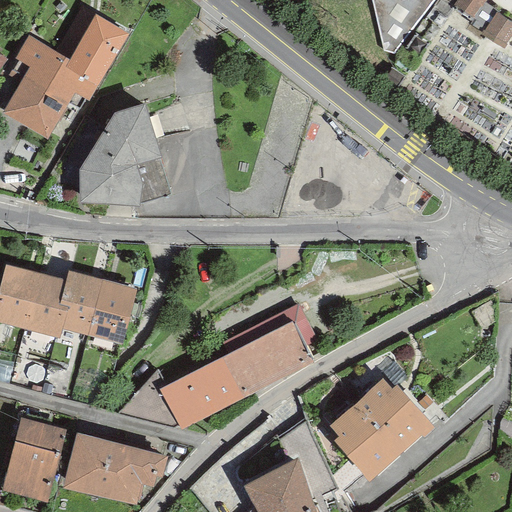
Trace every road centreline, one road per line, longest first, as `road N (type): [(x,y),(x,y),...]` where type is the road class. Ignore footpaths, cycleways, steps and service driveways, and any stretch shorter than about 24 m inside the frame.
road 1 (residential): [(0,211),(83,227),(452,236)]
road 2 (primary): [(480,190),(228,0)]
road 3 (residential): [(463,266),(434,304),(296,383),(209,448)]
road 4 (residential): [(209,448),(0,390)]
